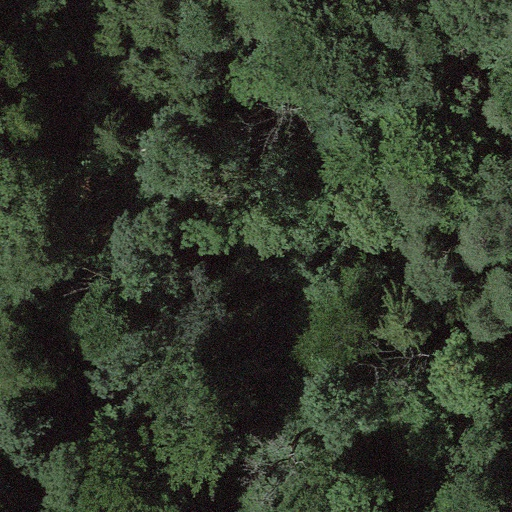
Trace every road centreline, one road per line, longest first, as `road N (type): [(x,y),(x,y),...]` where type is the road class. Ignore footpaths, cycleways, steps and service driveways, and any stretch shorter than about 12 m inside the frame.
road 1 (track): [(116,511),(101,401),(102,0)]
road 2 (track): [(304,0),(452,291),(511,335)]
